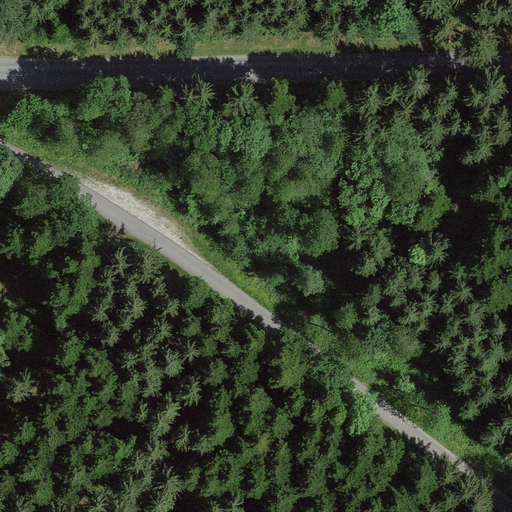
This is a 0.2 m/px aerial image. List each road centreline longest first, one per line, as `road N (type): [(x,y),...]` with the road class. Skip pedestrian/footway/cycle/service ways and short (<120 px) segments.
road 1 (residential): [(492,511),(176,250),(0,152)]
road 2 (tertiary): [(0,75),(287,63),(511,66)]
